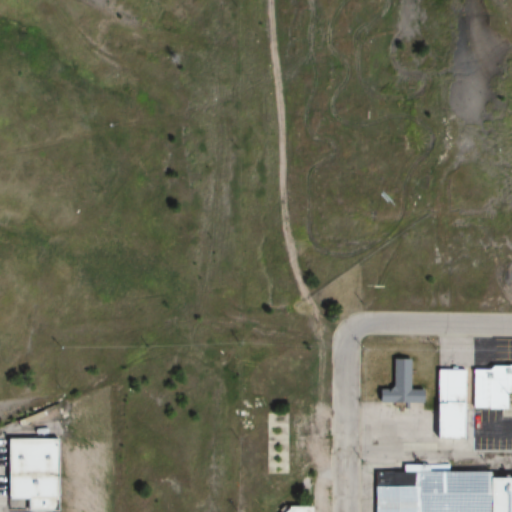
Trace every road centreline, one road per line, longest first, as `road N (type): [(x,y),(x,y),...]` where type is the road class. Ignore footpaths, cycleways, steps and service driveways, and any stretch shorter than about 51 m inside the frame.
road 1 (residential): [(345,326),(343,511)]
road 2 (residential): [(345,326),(511,327)]
